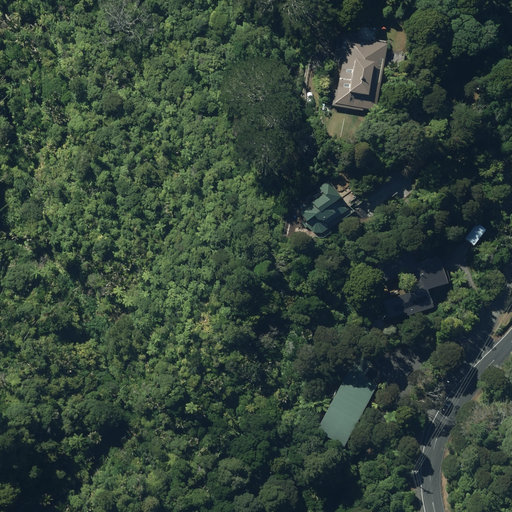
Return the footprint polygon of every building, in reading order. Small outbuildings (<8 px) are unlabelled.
[(363,111),(375,112),(386,46),(343,39),(339,62),(342,62),(337,93),(335,93),(333,107),(363,112),(363,111)] [(402,52),(389,50),(387,68),(400,69),(402,52)] [(452,114),(453,100),(445,100),(444,104),(441,104),(441,114),(452,114)] [(302,212),(296,216),(311,236),(317,238),(323,234),(323,229),(343,214),(336,204),(337,202),(324,185),(315,192),(317,195),(305,203),(299,208),(302,212)] [(345,220),(353,232),(368,222),(359,210),(345,220)] [(462,242),(472,249),(484,232),(475,225),(462,242)] [(405,316),(407,319),(429,312),(428,310),(432,309),(431,305),(427,306),(423,295),(445,287),(435,256),(415,263),(416,266),(413,267),(408,253),(374,264),(379,282),(407,273),(413,291),(413,292),(379,303),(386,323),(405,316)] [(306,437),(333,452),(371,388),(358,380),(369,360),(356,352),(306,437)]
